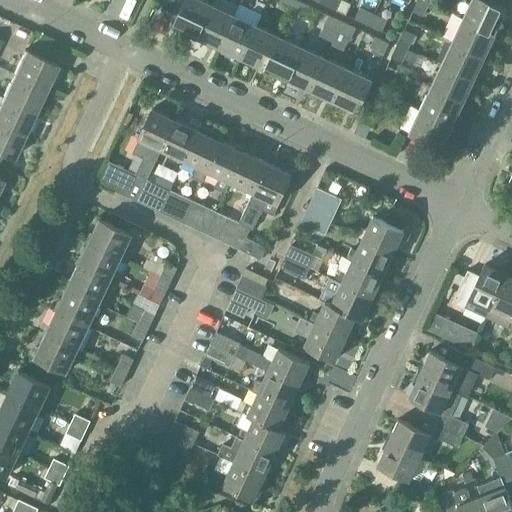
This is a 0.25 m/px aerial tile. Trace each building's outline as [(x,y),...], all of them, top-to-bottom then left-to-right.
[(197,37),(212,5),(201,0),(185,0),(173,26),(197,37)] [(280,0),(279,4),(292,11),(297,1),(297,0),(280,0)] [(292,11),(306,17),(311,7),(297,0),(297,1),(292,11)] [(324,0),(323,4),(337,10),(341,0),(324,0)] [(430,4),(422,0),(418,0),(413,12),(424,17),(430,4)] [(471,0),(463,18),(495,33),(506,10),(485,0),(471,0)] [(212,5),(197,37),(220,47),(235,15),(212,5)] [(355,18),(369,25),(373,15),(360,8),(355,18)] [(235,15),(220,47),(242,58),(257,26),(235,15)] [(329,15),(324,26),(338,32),(343,22),(329,15)] [(373,15),(369,25),(382,31),(387,21),(373,15)] [(495,33),(463,18),(453,41),(485,56),(495,33)] [(343,22),(338,32),(352,39),(356,28),(343,22)] [(280,37),(257,26),(242,58),(265,69),(280,37)] [(398,44),(409,49),(415,35),(404,30),(398,44)] [(303,48),(280,37),(265,69),(288,80),(303,48)] [(375,37),(370,48),(385,54),(390,44),(375,37)] [(485,56),(453,41),(442,64),(474,79),(485,56)] [(409,49),(398,44),(391,58),(403,63),(409,49)] [(326,58),(303,48),(288,80),(311,90),(326,58)] [(16,73),(47,88),(58,64),(27,49),(16,73)] [(326,58),(311,90),(334,101),(349,69),(326,58)] [(442,64),(431,87),(464,102),(474,79),(442,64)] [(349,69),(334,101),(357,112),(372,80),(349,69)] [(47,88),(16,73),(5,96),(36,111),(47,88)] [(383,76),(376,90),(388,95),(394,81),(383,76)] [(464,102),(431,87),(421,110),(453,125),(464,102)] [(388,95),(376,90),(370,103),(388,111),(394,98),(388,95)] [(36,111),(5,96),(0,106),(0,122),(25,134),(36,111)] [(133,152),(144,157),(136,174),(147,179),(161,149),(162,149),(175,120),(152,109),(138,138),(140,139),(133,152)] [(453,125),(421,110),(410,134),(442,149),(453,125)] [(162,149),(163,150),(185,160),(199,131),(175,120),(162,149)] [(25,134),(0,122),(0,151),(14,158),(25,134)] [(185,160),(186,160),(197,165),(192,176),(202,181),(207,170),(208,171),(221,142),(212,137),(214,133),(203,127),(201,132),(199,131),(185,160)] [(221,142),(208,171),(220,176),(214,187),(225,192),(231,181),(244,152),(221,142)] [(231,181),(254,192),(267,163),(244,152),(231,181)] [(148,179),(147,179),(136,174),(126,169),(108,161),(98,183),(116,191),(137,202),(148,179)] [(248,203),(261,209),(274,215),(279,203),(277,203),(291,174),(267,163),(254,192),(248,203)] [(160,185),(148,179),(137,202),(149,207),(160,185)] [(184,223),(194,201),(182,196),(172,218),(184,223)] [(205,206),(194,201),(184,223),(195,228),(205,206)] [(311,201),(306,213),(331,223),(336,212),(311,201)] [(331,223),(306,213),(301,224),(325,235),(331,223)] [(387,222),(373,216),(367,229),(362,227),(357,236),(362,239),(393,253),(403,230),(401,229),(403,224),(389,218),(387,222)] [(229,245),(240,223),(228,217),(218,239),(229,245)] [(100,219),(89,242),(121,258),(132,234),(100,219)] [(240,223),(229,245),(241,250),(251,228),(240,223)] [(393,253),(362,239),(357,251),(352,248),(347,258),(352,261),(382,275),(393,253)] [(121,258),(89,242),(78,265),(110,281),(121,258)] [(286,257),(310,268),(315,256),(291,245),(286,257)] [(310,268),(286,257),(281,268),(305,279),(310,268)] [(382,275),(352,261),(346,273),(341,271),(337,280),(342,283),(372,297),(382,275)] [(167,263),(160,277),(171,282),(178,268),(167,263)] [(110,281),(78,265),(67,288),(99,303),(110,281)] [(506,275),(485,265),(480,276),(468,270),(453,303),(465,309),(465,307),(466,307),(487,317),(506,275)] [(511,277),(506,275),(487,317),(508,327),(508,328),(511,329),(511,277)] [(243,276),(238,287),(262,299),(267,288),(243,276)] [(171,282),(160,277),(153,291),(165,296),(171,282)] [(372,297),(342,283),(336,295),(325,290),(320,300),(325,303),(355,317),(361,319),(372,297)] [(238,287),(232,299),(227,309),(244,317),(248,307),(256,311),(262,299),(238,287)] [(99,303),(67,288),(56,311),(88,326),(99,303)] [(355,317),(325,303),(320,315),(314,312),(310,322),(345,338),(355,317)] [(145,309),(139,323),(150,328),(157,314),(145,309)] [(88,326),(56,311),(45,334),(77,349),(88,326)] [(345,338),(310,322),(302,318),(296,331),(309,337),(305,346),(335,360),(345,338)] [(150,328),(139,323),(132,337),(143,342),(150,328)] [(478,335),(463,328),(456,343),(471,350),(478,335)] [(211,344),(236,355),(241,344),(217,333),(211,344)] [(77,349),(45,334),(34,357),(66,373),(77,349)] [(236,355),(211,344),(206,356),(230,367),(236,355)] [(257,365),(270,371),(299,385),(309,363),(280,349),(274,362),(261,356),(257,365)] [(459,365),(430,352),(420,374),(462,393),(461,393),(467,396),(478,374),(467,368),(463,367),(459,365)] [(123,354),(117,368),(128,374),(135,360),(123,354)] [(472,357),(459,365),(463,367),(467,368),(478,374),(490,379),(495,368),(472,357)] [(128,374),(117,368),(110,382),(122,388),(128,374)] [(18,371),(7,395),(39,410),(50,386),(18,371)] [(299,385),(270,371),(264,384),(258,381),(253,391),(259,393),(289,407),(299,385)] [(420,374),(409,396),(446,414),(451,415),(461,393),(462,393),(420,374)] [(196,377),(190,389),(215,400),(221,388),(196,377)] [(215,400),(190,389),(185,400),(210,411),(215,400)] [(289,407),(259,393),(253,407),(247,404),(243,413),(254,419),(278,430),(278,429),(289,407)] [(7,395),(0,409),(0,418),(28,432),(39,410),(7,395)] [(451,415),(446,414),(440,425),(464,436),(470,424),(451,415)] [(75,415),(70,424),(86,431),(90,422),(75,415)] [(28,432),(0,418),(0,446),(18,455),(28,432)] [(278,430),(254,419),(248,431),(243,429),(239,438),(275,455),(285,432),(278,429),(278,430)] [(388,442),(421,458),(431,435),(399,420),(388,442)] [(176,421),(171,432),(195,444),(200,432),(176,421)] [(86,431),(70,424),(66,433),(81,440),(86,431)] [(464,436),(440,425),(435,437),(459,448),(464,436)] [(171,432),(165,444),(178,450),(189,455),(195,444),(171,432)] [(275,455),(239,438),(237,437),(232,448),(223,444),(218,455),(234,462),(233,463),(264,477),(269,468),(271,469),(274,468),(277,461),(276,458),(274,457),(275,455)] [(421,458),(388,442),(377,465),(400,476),(395,487),(419,498),(424,487),(410,480),(421,458)] [(173,463),(178,450),(165,444),(159,457),(173,463)] [(18,455),(0,446),(0,474),(7,478),(18,455)] [(511,479),(511,471),(505,454),(493,459),(503,483),(511,479)] [(49,469),(65,476),(69,466),(54,459),(49,469)] [(264,477),(233,463),(227,476),(223,474),(218,482),(254,499),(258,490),(261,491),(264,490),(267,483),(266,480),(264,479),(264,477)] [(65,476),(49,469),(45,478),(60,485),(65,476)] [(463,474),(466,484),(475,481),(471,471),(463,474)] [(511,511),(511,505),(505,487),(482,496),(488,511),(511,511)] [(454,493),(453,491),(442,495),(448,511),(488,511),(482,496),(471,500),(468,491),(463,489),(454,493)] [(25,511),(28,505),(19,500),(13,511),(25,511)]
